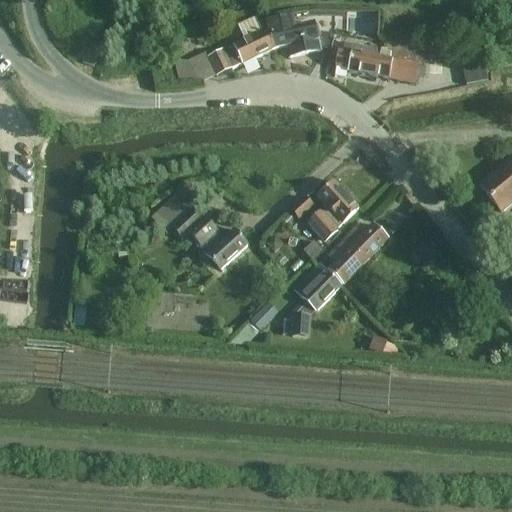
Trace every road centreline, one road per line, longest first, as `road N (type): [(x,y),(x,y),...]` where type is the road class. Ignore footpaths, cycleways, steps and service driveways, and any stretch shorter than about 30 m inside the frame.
road 1 (track): [(511,460),(0,428)]
road 2 (residential): [(362,129),(321,95),(285,89),(137,100)]
road 3 (residential): [(511,306),(384,145),(362,129)]
road 4 (unclassified): [(137,100),(65,71),(31,24),(29,0)]
road 5 (residential): [(362,129),(256,225)]
